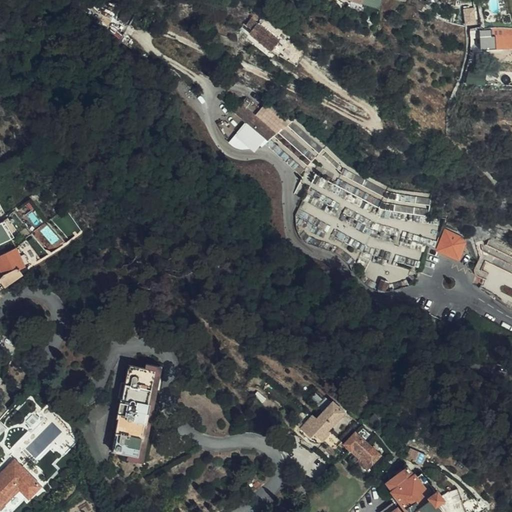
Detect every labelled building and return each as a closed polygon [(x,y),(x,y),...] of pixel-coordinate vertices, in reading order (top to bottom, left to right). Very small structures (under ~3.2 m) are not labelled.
[(379,0),(346,0),(377,9),(379,0)] [(472,9),(462,11),(463,23),(474,22),(472,9)] [(287,41),(252,12),(243,23),(250,29),(248,33),(268,49),(273,45),(280,51),(287,41)] [(511,35),(511,27),(489,27),(490,38),(478,38),(478,51),(494,51),(495,36),(511,35)] [(477,72),(469,71),(468,81),(475,82),(477,72)] [(246,106),(241,101),(233,109),(239,115),(246,106)] [(256,114),(246,106),(239,115),(237,117),(264,142),(276,132),(256,114)] [(239,115),(233,109),(231,112),(237,117),(239,115)] [(276,132),(281,128),(260,110),(256,114),(276,132)] [(0,230),(0,245),(2,244),(6,251),(15,245),(4,228),(0,230)] [(435,249),(456,258),(462,243),(456,237),(443,231),(435,249)] [(0,267),(4,277),(17,271),(24,268),(17,249),(0,256),(0,267)] [(21,276),(21,275),(17,271),(4,277),(0,280),(0,282),(2,281),(14,277),(21,276)] [(0,290),(9,284),(21,276),(14,277),(2,281),(0,282),(0,290)] [(375,289),(385,292),(388,283),(378,279),(375,289)] [(23,336),(24,333),(23,329),(21,326),(18,324),(15,323),(11,324),(8,326),(6,328),(5,330),(5,332),(6,336),(8,339),(11,341),(14,342),(18,342),(21,339),(23,336)] [(137,457),(154,371),(128,366),(124,385),(121,384),(118,399),(121,400),(117,419),(120,420),(117,434),(115,434),(111,452),(137,457)] [(0,413),(14,396),(21,387),(20,386),(0,410),(0,413)] [(9,428),(33,397),(21,387),(14,396),(0,413),(0,428),(7,427),(9,428)] [(310,400),(320,409),(327,402),(317,392),(310,400)] [(0,448),(3,451),(10,443),(21,430),(27,423),(28,423),(32,422),(37,416),(30,410),(38,401),(33,397),(9,428),(7,427),(0,428),(0,448)] [(330,405),(323,412),(305,432),(311,437),(314,434),(320,439),(344,413),(333,402),(330,405)] [(327,402),(320,409),(323,412),(330,405),(327,402)] [(27,423),(21,430),(24,432),(32,422),(28,423),(27,423)] [(54,443),(59,437),(53,432),(48,438),(54,443)] [(380,455),(355,432),(344,445),(351,451),(354,448),(365,457),(362,460),(366,464),(368,462),(372,464),(380,455)] [(75,455),(79,452),(74,447),(70,450),(75,455)] [(419,466),(416,452),(410,449),(405,460),(419,466)] [(419,466),(422,467),(426,457),(416,452),(419,466)] [(14,487),(23,493),(26,496),(38,482),(9,460),(0,470),(0,504),(1,503),(5,498),(7,498),(9,499),(11,497),(12,496),(11,494),(10,492),(14,487)] [(439,511),(434,505),(441,500),(434,490),(432,492),(430,489),(426,493),(412,475),(406,467),(386,483),(404,510),(401,511),(399,511),(396,508),(394,510),(390,505),(381,511),(439,511)] [(417,471),(412,475),(426,493),(430,489),(417,471)] [(253,495),(258,491),(256,487),(256,484),(255,482),(253,481),(250,480),(247,481),(245,484),(245,488),(247,490),(251,491),(253,495)] [(14,503),(23,493),(14,487),(10,492),(11,494),(12,496),(11,497),(9,499),(7,498),(5,498),(1,503),(5,504),(11,504),(14,503)] [(462,511),(456,488),(444,492),(449,511),(462,511)]
